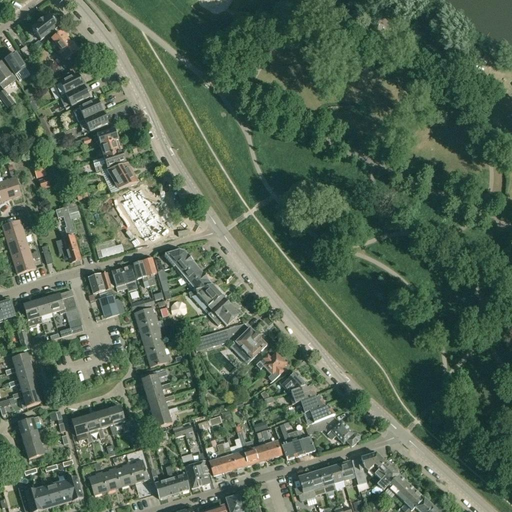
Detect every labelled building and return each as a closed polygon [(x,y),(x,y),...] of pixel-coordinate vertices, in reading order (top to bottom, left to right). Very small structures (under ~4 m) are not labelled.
[(42,41),(58,28),(49,17),(44,21),(37,25),(38,26),(33,30),(42,41)] [(52,41),(57,48),(54,50),(59,57),(60,56),(65,62),(78,53),(72,44),(71,46),(62,34),(52,41)] [(26,47),(20,51),(27,62),(33,58),(26,47)] [(7,60),(6,61),(15,76),(26,70),(16,54),(12,57),(11,56),(7,59),(7,60)] [(67,69),(72,75),(85,65),(80,59),(67,69)] [(11,77),(1,64),(0,65),(0,84),(0,85),(0,84),(0,85),(3,90),(17,81),(13,75),(11,77)] [(54,88),(60,99),(85,87),(82,81),(80,82),(77,76),(54,88)] [(88,93),(85,87),(60,99),(66,111),(89,99),(86,94),(88,93)] [(36,95),(31,88),(24,92),(29,99),(36,95)] [(5,91),(0,94),(0,98),(8,110),(15,105),(5,91)] [(34,97),(27,101),(34,112),(41,108),(34,97)] [(73,112),(79,124),(105,113),(102,106),(100,107),(97,102),(73,112)] [(107,119),(105,113),(79,124),(84,136),(108,126),(105,120),(107,119)] [(41,125),(48,122),(45,116),(38,119),(41,125)] [(114,130),(97,135),(100,147),(118,141),(114,130)] [(67,141),(63,132),(50,138),(53,147),(67,141)] [(92,143),(91,138),(83,141),(83,140),(74,143),(75,149),(85,145),(92,143)] [(100,147),(104,158),(121,153),(118,141),(100,147)] [(108,170),(125,164),(123,158),(124,157),(123,154),(122,154),(121,153),(104,158),(92,162),(96,174),(101,172),(106,170),(108,170)] [(108,170),(106,170),(110,176),(109,177),(107,177),(110,182),(132,175),(130,172),(131,170),(128,166),(126,166),(108,171),(108,170)] [(34,171),(37,180),(45,177),(43,168),(34,171)] [(12,180),(3,183),(9,201),(21,197),(14,171),(9,173),(11,177),(12,180)] [(132,175),(110,182),(113,187),(116,186),(118,191),(138,185),(137,184),(138,183),(136,179),(134,179),(132,175)] [(39,182),(41,190),(42,191),(50,189),(48,180),(39,182)] [(0,203),(9,201),(3,183),(0,183),(0,203)] [(147,200),(141,190),(134,194),(132,190),(122,196),(125,200),(120,203),(126,213),(147,200)] [(76,196),(78,203),(90,199),(88,192),(76,196)] [(132,222),(153,210),(150,206),(151,204),(149,200),(147,200),(126,213),(132,222)] [(71,222),(80,220),(76,205),(67,207),(68,210),(70,218),(71,222)] [(50,207),(44,209),(46,215),(52,213),(50,207)] [(58,221),(70,218),(68,210),(55,213),(58,221)] [(138,232),(159,219),(159,218),(157,214),(155,214),(153,210),(132,222),(138,232)] [(159,219),(138,232),(145,242),(149,239),(150,242),(153,242),(161,238),(158,234),(165,230),(159,220),(159,219)] [(2,227),(6,240),(31,232),(30,228),(26,229),(26,230),(23,231),(20,221),(2,227)] [(75,234),(73,227),(65,229),(67,236),(75,234)] [(129,242),(137,238),(134,231),(125,236),(129,242)] [(6,240),(10,252),(28,246),(25,236),(28,235),(29,236),(32,235),(31,232),(6,240)] [(63,241),(57,243),(60,255),(63,254),(65,261),(69,260),(71,264),(81,261),(74,237),(63,241)] [(97,251),(100,259),(121,253),(118,245),(97,251)] [(10,252),(13,263),(39,255),(38,252),(33,253),(34,254),(31,255),(28,246),(10,252)] [(53,264),(48,247),(42,249),(47,266),(53,264)] [(166,256),(175,267),(187,257),(184,253),(185,251),(180,250),(179,252),(166,256)] [(17,276),(36,270),(33,260),(36,259),(36,260),(40,259),(39,255),(13,263),(17,276)] [(175,267),(182,276),(195,266),(191,261),(192,260),(189,256),(188,257),(187,257),(175,267)] [(156,275),(152,260),(151,261),(150,259),(146,260),(146,262),(143,263),(150,287),(156,285),(153,276),(156,275)] [(154,261),(158,273),(163,271),(159,260),(154,261)] [(145,289),(150,287),(143,263),(139,264),(138,263),(134,264),(134,265),(133,266),(137,280),(142,279),(145,289)] [(182,276),(190,284),(202,275),(198,271),(200,270),(196,265),(195,266),(182,276)] [(131,266),(121,269),(127,290),(128,292),(137,289),(131,266)] [(111,272),(116,288),(117,292),(127,290),(121,269),(111,272)] [(158,273),(161,284),(166,282),(164,271),(163,271),(158,273)] [(93,296),(99,294),(99,295),(101,295),(102,298),(99,300),(100,305),(99,306),(103,317),(104,317),(105,320),(119,315),(115,301),(107,274),(88,279),(93,296)] [(190,284),(196,291),(211,286),(210,284),(206,280),(207,279),(204,275),(202,276),(202,275),(190,284)] [(161,284),(163,293),(169,291),(166,282),(161,284)] [(215,291),(211,286),(196,291),(189,294),(190,299),(192,298),(204,311),(208,315),(211,312),(225,300),(219,295),(220,293),(217,291),(215,291)] [(72,292),(60,295),(61,301),(73,297),(72,292)] [(60,295),(47,299),(52,314),(64,311),(63,307),(61,301),(60,295)] [(75,303),(73,297),(61,301),(63,307),(75,303)] [(47,299),(35,302),(40,318),(52,314),(47,299)] [(119,315),(125,313),(120,299),(115,301),(119,315)] [(145,308),(155,305),(153,299),(143,302),(145,308)] [(226,302),(225,300),(211,312),(208,315),(218,327),(222,323),(226,327),(240,315),(234,308),(233,309),(230,306),(230,304),(228,302),(226,302)] [(1,305),(0,304),(0,306),(5,323),(16,320),(11,301),(6,303),(5,302),(2,303),(1,305)] [(40,318),(35,302),(23,306),(30,328),(42,324),(40,318)] [(133,311),(145,308),(143,302),(131,305),(133,311)] [(77,309),(75,303),(63,307),(64,311),(65,312),(77,309)] [(78,314),(77,309),(65,312),(67,318),(78,314)] [(138,328),(156,323),(157,322),(155,316),(154,316),(152,309),(134,314),(138,328)] [(80,320),(78,314),(67,318),(68,324),(80,320)] [(82,326),(80,320),(68,324),(70,329),(82,326)] [(138,328),(142,341),(161,336),(159,329),(158,329),(156,323),(138,328)] [(250,329),(249,330),(244,325),(239,326),(192,341),(196,354),(234,341),(235,343),(230,348),(247,366),(266,347),(260,340),(261,340),(256,335),(250,329)] [(84,332),(82,326),(70,329),(71,331),(72,335),(84,332)] [(30,350),(25,332),(18,333),(23,352),(30,350)] [(34,347),(48,343),(46,336),(32,340),(34,347)] [(142,341),(146,355),(165,349),(164,343),(162,344),(160,336),(161,336),(142,341)] [(12,349),(1,351),(1,353),(2,357),(9,356),(13,355),(12,349)] [(165,349),(146,355),(150,369),(170,363),(168,356),(166,357),(164,350),(165,349)] [(7,376),(16,373),(15,372),(31,367),(28,355),(12,360),(14,369),(5,372),(7,376)] [(263,368),(268,372),(281,360),(276,355),(270,360),(267,357),(256,367),(260,371),(263,368)] [(272,376),(268,379),(272,383),(284,372),(282,370),(286,366),(281,360),(268,372),(272,376)] [(10,388),(19,385),(19,384),(35,380),(31,367),(15,372),(16,373),(18,381),(9,384),(10,388)] [(141,381),(145,393),(160,388),(160,387),(157,379),(167,376),(166,372),(156,375),(156,376),(141,381)] [(288,390),(290,393),(307,387),(295,374),(282,387),(287,391),(288,390)] [(14,400),(23,398),(23,396),(39,392),(35,380),(19,384),(19,385),(22,393),(13,396),(14,400)] [(245,390),(242,386),(239,381),(233,384),(236,390),(239,394),(245,390)] [(145,393),(149,405),(164,400),(163,399),(161,391),(171,388),(169,384),(160,387),(160,388),(145,393)] [(292,406),(295,405),(317,397),(312,392),(313,390),(310,387),(308,387),(307,387),(290,393),(293,399),(290,400),(292,406)] [(251,399),(245,390),(239,394),(245,403),(246,402),(245,402),(249,400),(250,400),(251,399)] [(42,404),(39,392),(23,396),(23,398),(25,403),(21,404),(23,410),(42,404)] [(264,401),(270,399),(269,399),(265,392),(261,395),(264,401)] [(149,405),(152,417),(168,413),(167,411),(165,403),(174,400),(173,396),(163,399),(164,400),(149,405)] [(292,416),(293,419),(298,417),(302,416),(302,415),(309,413),(326,406),(322,402),(322,400),(319,397),(317,397),(295,405),(300,403),(302,409),(300,410),(301,413),(292,416)] [(9,400),(0,402),(0,409),(2,417),(7,416),(4,408),(11,406),(9,400)] [(326,406),(309,413),(309,420),(306,421),(307,426),(332,417),(335,416),(331,411),(331,409),(329,407),(326,407),(326,406)] [(120,407),(108,411),(112,426),(114,426),(122,423),(124,433),(129,432),(126,422),(125,422),(120,407)] [(156,430),(171,425),(168,416),(178,413),(177,408),(167,411),(168,413),(152,417),(156,430)] [(108,411),(96,415),(100,430),(102,429),(109,427),(112,437),(117,435),(114,426),(112,426),(108,411)] [(222,422),(232,419),(229,411),(220,414),(222,422)] [(96,415),(84,418),(88,434),(90,433),(97,431),(100,440),(105,439),(102,429),(100,430),(96,415)] [(295,420),(299,424),(302,426),(298,417),(293,419),(294,421),(295,420)] [(332,417),(307,426),(305,427),(308,437),(309,437),(310,437),(324,431),(328,435),(327,436),(332,441),(336,438),(343,445),(346,442),(351,448),(353,447),(359,442),(360,438),(357,435),(353,435),(341,422),(337,426),(332,417)] [(38,418),(18,424),(21,436),(37,432),(35,425),(40,424),(38,418)] [(71,422),(76,437),(85,434),(88,444),(92,442),(90,433),(88,434),(84,418),(71,422)] [(198,425),(200,432),(210,429),(208,422),(198,425)] [(265,422),(253,426),(256,433),(268,429),(265,422)] [(183,429),(185,435),(186,439),(190,438),(188,434),(193,433),(191,426),(183,429)] [(185,435),(183,429),(182,427),(172,430),(175,438),(185,435)] [(161,434),(165,446),(173,444),(172,440),(175,439),(173,431),(161,434)] [(314,453),(309,437),(308,437),(303,439),(300,431),(297,432),(298,434),(305,456),(314,453)] [(21,436),(25,448),(41,444),(37,432),(21,436)] [(270,446),(265,432),(261,433),(269,461),(281,457),(277,443),(270,446)] [(288,434),(290,442),(296,459),(305,456),(298,434),(297,432),(288,435),(288,434)] [(256,435),(258,441),(260,449),(253,451),(258,464),(269,461),(261,433),(256,435)] [(287,462),(296,459),(290,442),(288,434),(283,436),(286,444),(281,445),(287,462)] [(160,435),(153,437),(156,446),(163,444),(160,435)] [(247,467),(258,464),(253,451),(248,452),(247,446),(245,445),(243,439),(238,440),(247,467)] [(236,471),(247,467),(238,440),(235,441),(236,447),(229,449),(236,471)] [(44,456),(41,444),(25,448),(29,461),(44,456)] [(219,454),(221,461),(224,474),(236,471),(229,449),(224,451),(222,445),(216,447),(219,454)] [(354,472),(358,486),(366,484),(362,471),(364,471),(367,474),(370,471),(374,475),(375,475),(379,472),(378,471),(385,463),(373,452),(370,452),(364,459),(351,462),(354,472)] [(209,472),(206,460),(193,463),(201,487),(210,485),(206,473),(209,472)] [(136,465),(129,467),(134,485),(148,480),(143,461),(136,463),(136,465)] [(209,464),(213,477),(224,474),(221,461),(209,464)] [(374,475),(380,482),(385,477),(384,476),(391,469),(389,467),(391,466),(386,462),(385,463),(378,471),(379,472),(375,475),(374,475)] [(189,463),(183,464),(191,490),(201,487),(193,463),(189,464),(189,463)] [(344,463),(339,465),(344,482),(355,479),(350,463),(345,464),(344,463)] [(116,469),(115,469),(121,488),(134,485),(129,467),(129,465),(122,467),(123,469),(116,471),(116,469)] [(333,468),(329,469),(334,485),(344,482),(339,465),(334,466),(333,468)] [(102,473),(107,492),(121,488),(115,469),(109,471),(109,473),(103,475),(102,473)] [(323,469),(318,471),(323,488),(325,495),(336,492),(334,485),(329,469),(325,471),(323,469)] [(387,488),(398,476),(395,473),(396,471),(394,469),(392,469),(391,469),(384,476),(385,477),(380,482),(383,485),(380,487),(384,491),(387,488)] [(313,474),(308,476),(315,498),(313,491),(323,488),(318,471),(314,472),(313,474)] [(169,480),(164,482),(169,497),(179,494),(174,477),(173,472),(167,474),(169,480)] [(173,472),(174,477),(179,494),(189,491),(184,474),(182,474),(182,475),(180,476),(181,477),(175,479),(173,472)] [(88,479),(94,497),(107,492),(102,473),(95,475),(95,477),(88,479)] [(298,481),(302,494),(298,495),(300,502),(315,498),(308,476),(304,477),(302,476),(299,477),(299,479),(297,479),(298,481)] [(408,485),(398,476),(387,488),(388,489),(385,493),(393,500),(408,485)] [(152,479),(159,500),(169,497),(164,482),(158,483),(157,477),(152,479)] [(72,503),(72,504),(83,500),(77,479),(65,483),(72,503)] [(337,487),(340,494),(350,489),(347,482),(337,487)] [(56,485),(62,506),(72,503),(65,483),(56,485)] [(46,488),(52,509),(62,506),(56,485),(46,488)] [(398,498),(404,504),(416,492),(408,485),(393,500),(395,502),(398,498)] [(28,505),(30,511),(42,511),(36,491),(25,494),(23,488),(18,490),(23,506),(28,505)] [(36,491),(42,511),(52,509),(46,488),(36,491)] [(405,511),(411,511),(414,510),(424,500),(416,492),(404,504),(409,509),(405,511)] [(226,500),(229,511),(244,511),(239,496),(233,499),(232,498),(227,499),(227,500),(226,500)] [(428,511),(433,508),(424,500),(414,510),(411,511),(416,511),(417,511),(428,511)] [(355,511),(361,511),(365,511),(362,502),(353,504),(355,511)]
